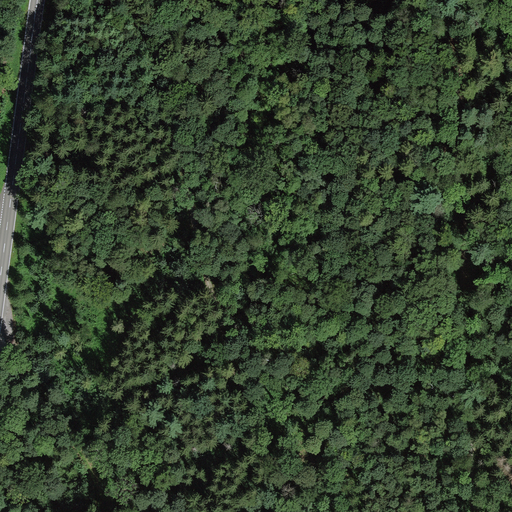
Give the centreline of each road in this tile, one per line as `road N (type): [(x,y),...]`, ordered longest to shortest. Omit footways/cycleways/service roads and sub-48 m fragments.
road 1 (track): [(269,511),(194,267),(153,68),(122,0)]
road 2 (track): [(480,511),(453,0)]
road 3 (secondary): [(0,270),(36,0)]
